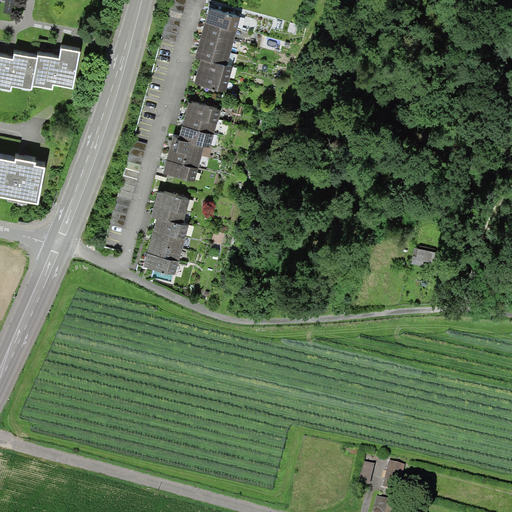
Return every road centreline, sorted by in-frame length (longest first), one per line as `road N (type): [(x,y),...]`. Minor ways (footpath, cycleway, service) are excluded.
road 1 (track): [(511,314),(465,308),(234,321),(114,266)]
road 2 (unclassified): [(264,511),(0,439)]
road 3 (secondary): [(56,244),(137,0)]
road 4 (secondary): [(0,375),(56,244)]
road 5 (track): [(465,308),(477,251),(511,179)]
